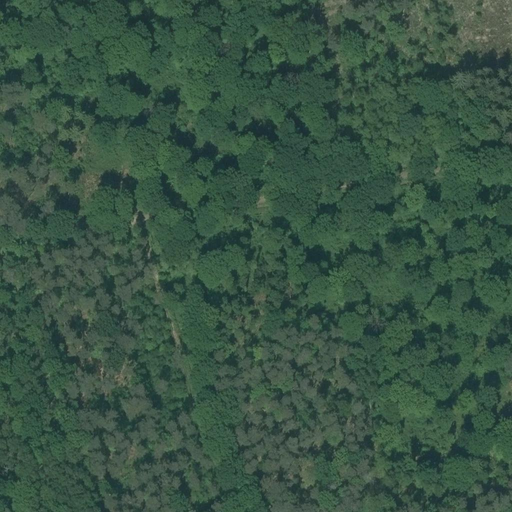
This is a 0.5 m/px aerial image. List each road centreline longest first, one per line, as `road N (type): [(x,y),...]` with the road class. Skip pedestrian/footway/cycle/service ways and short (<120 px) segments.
road 1 (track): [(511,155),(191,208),(0,255)]
road 2 (track): [(139,221),(223,511)]
